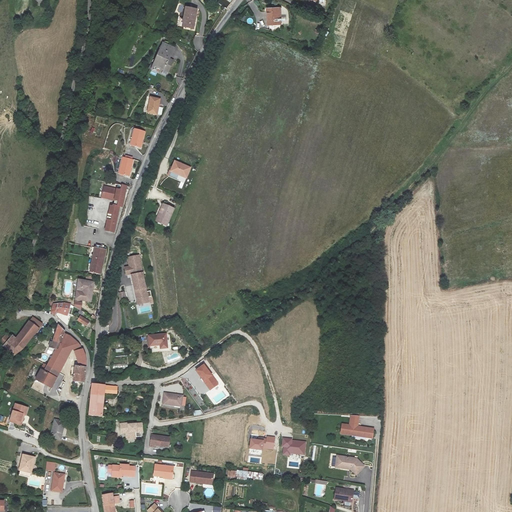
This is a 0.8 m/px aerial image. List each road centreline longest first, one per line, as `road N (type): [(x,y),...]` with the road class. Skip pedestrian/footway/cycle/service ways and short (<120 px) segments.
road 1 (track): [(511,64),(385,214),(308,285),(181,372),(155,380)]
road 2 (unclassified): [(90,374),(86,350),(58,320),(18,309),(56,176),(89,0)]
road 3 (unclassified): [(90,374),(107,276),(146,158),(240,0)]
road 4 (unclassified): [(96,511),(84,449),(88,380)]
